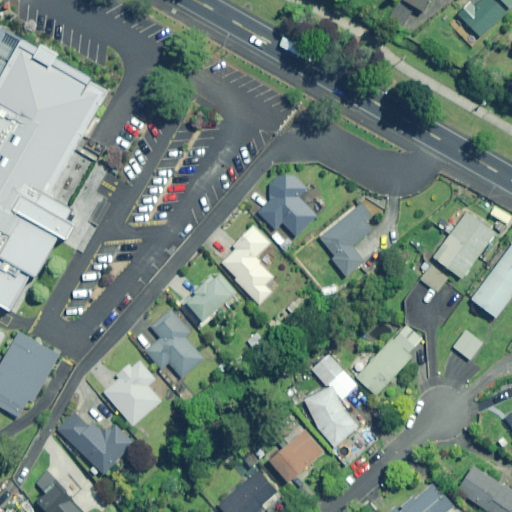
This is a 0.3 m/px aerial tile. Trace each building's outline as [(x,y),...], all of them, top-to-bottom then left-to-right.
[(305,1),(302,0),(278,0),(301,10),(305,1)] [(408,0),(430,12),(436,0),(408,0)] [(511,0),(471,0),(458,13),(480,36),(511,6),(511,0)] [(0,310),(11,317),(57,237),(63,240),(79,212),(49,195),(110,91),(10,34),(0,51),(0,310)] [(318,220),(299,200),(309,191),(298,178),(280,176),(269,186),(271,200),(257,214),(273,231),(270,234),(285,250),(318,220)] [(354,247),(374,232),(368,224),(374,219),(361,203),(316,238),(331,258),(329,260),(345,280),(366,264),(354,247)] [(497,232),(468,211),(432,259),(461,280),(497,232)] [(235,251),(221,264),(237,280),(235,282),(258,307),(273,294),(266,287),(275,279),(256,258),(271,244),(254,225),(231,247),(235,251)] [(511,297),(511,245),(471,301),(496,319),(511,297)] [(446,281),(429,268),(420,280),(437,294),(446,281)] [(211,278),(184,303),(203,325),(236,295),(219,276),(213,281),(211,278)] [(177,375),(181,381),(205,363),(192,345),(198,340),(178,314),(170,320),(165,313),(149,325),(159,339),(145,350),(161,372),(165,370),(171,379),(177,375)] [(422,340),(407,326),(394,342),(391,340),(357,379),(378,398),(413,359),(409,355),(422,340)] [(56,349),(22,331),(0,370),(0,408),(18,418),(56,349)] [(482,345),(465,333),(453,349),(470,362),(482,345)] [(344,373),(332,359),(314,374),(326,388),(344,373)] [(128,364),(115,375),(118,380),(102,393),(132,429),(162,404),(149,387),(156,381),(140,361),(132,369),(128,364)] [(333,386),(306,400),(319,431),(334,449),(358,429),(344,413),(333,386)] [(103,433),(90,421),(87,425),(74,413),(55,432),(103,478),(135,445),(112,423),(103,433)] [(324,454),(299,425),(263,456),(288,485),(324,454)] [(45,511),(81,511),(71,501),(80,493),(55,464),(34,483),(46,495),(37,503),(45,511)] [(511,511),(511,493),(473,468),(457,493),(485,511),(511,511)] [(260,511),(279,496),(259,472),(217,508),(220,511),(260,511)] [(459,511),(435,482),(399,511),(459,511)]
